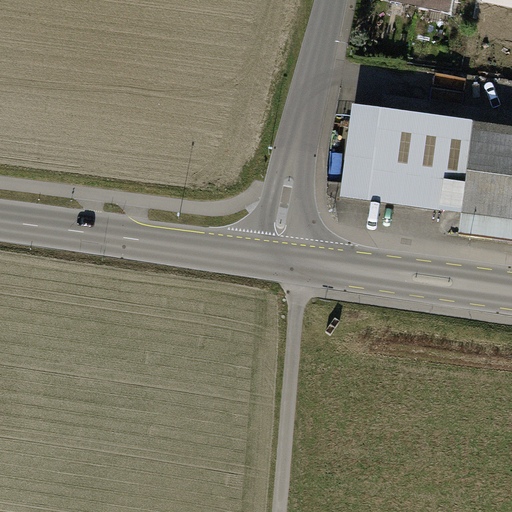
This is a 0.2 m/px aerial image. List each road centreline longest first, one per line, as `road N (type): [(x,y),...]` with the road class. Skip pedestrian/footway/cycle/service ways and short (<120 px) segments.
road 1 (tertiary): [(281,261),(0,220)]
road 2 (unclassified): [(330,0),(281,261)]
road 3 (tertiary): [(511,291),(281,261)]
